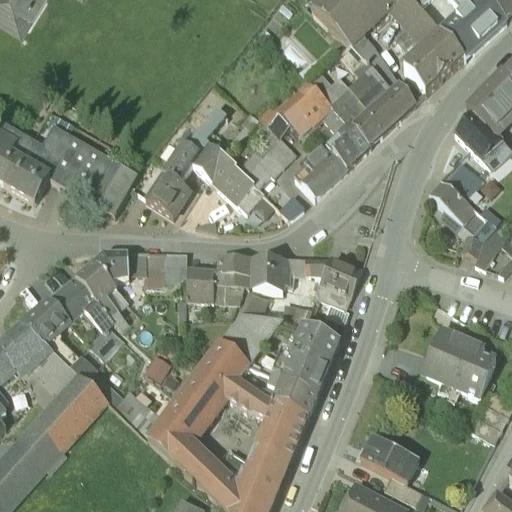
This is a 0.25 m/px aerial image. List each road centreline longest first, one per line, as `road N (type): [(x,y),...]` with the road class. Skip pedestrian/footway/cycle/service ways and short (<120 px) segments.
road 1 (residential): [(434,114),(311,231),(261,247),(32,240)]
road 2 (tertiary): [(390,264),(306,511)]
road 3 (tertiary): [(434,114),(390,264)]
road 4 (residential): [(390,264),(511,300)]
